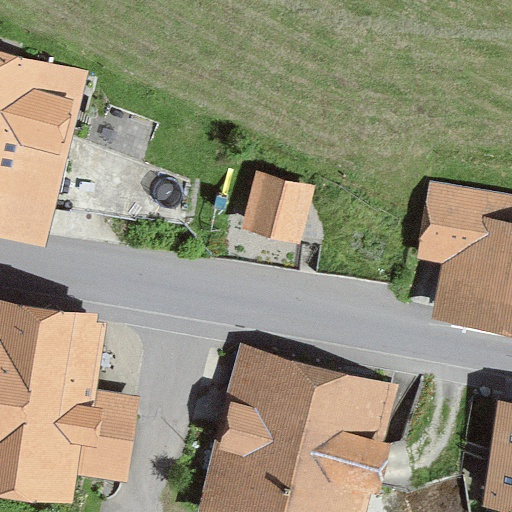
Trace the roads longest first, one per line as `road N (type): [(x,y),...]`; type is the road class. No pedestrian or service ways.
road 1 (secondary): [(511,353),(0,259)]
road 2 (track): [(155,511),(223,296)]
